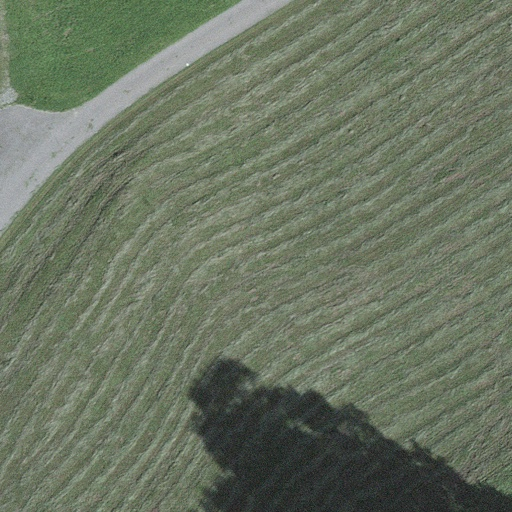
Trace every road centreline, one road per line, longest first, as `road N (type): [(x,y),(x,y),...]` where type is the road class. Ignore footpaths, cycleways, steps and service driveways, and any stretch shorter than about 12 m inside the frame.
road 1 (unclassified): [(266,0),(119,95),(0,214)]
road 2 (track): [(20,186),(0,56)]
